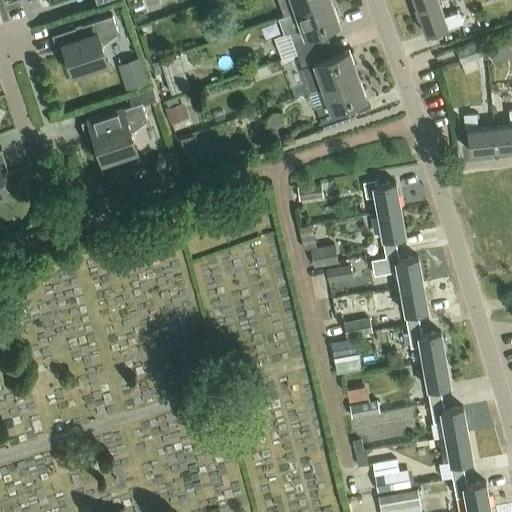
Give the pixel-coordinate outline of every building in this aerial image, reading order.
[(340,23),(332,0),(326,0),(296,11),(296,10),(279,16),(284,33),(274,36),(282,58),(297,53),(323,43),(318,31),(340,23)] [(292,0),(296,10),(296,11),(326,0),(292,0)] [(436,0),(435,0),(415,7),(424,32),(445,25),(446,27),(460,22),(456,10),(442,15),(436,0)] [(62,44),(71,73),(105,61),(105,60),(104,60),(98,44),(116,30),(110,14),(50,34),(54,46),(62,44)] [(456,49),(460,62),(484,54),(480,41),(456,49)] [(358,73),(349,49),(328,56),(323,43),(297,53),(305,74),(311,90),(323,86),(358,73)] [(182,51),(155,60),(160,74),(164,73),(165,76),(187,69),(182,51)] [(139,57),(120,63),(128,88),(148,81),(139,57)] [(358,73),(323,86),(311,90),(309,97),(316,106),(324,128),(350,119),(345,106),(367,98),(358,73)] [(178,97),(167,101),(169,107),(180,104),(180,103),(178,97)] [(140,101),(79,122),(83,133),(91,131),(101,160),(135,148),(135,147),(133,148),(128,131),(145,118),(140,101)] [(169,107),(168,108),(173,122),(185,118),(180,104),(169,107)] [(493,125),(495,147),(511,145),(511,108),(508,108),(510,123),(493,125)] [(468,150),(495,147),(493,125),(476,127),(474,112),(462,114),(464,128),(466,127),(468,150)] [(195,133),(180,138),(185,152),(200,146),(195,133)] [(375,195),(378,212),(400,208),(396,181),(376,185),(375,180),(364,182),(366,196),(375,195)] [(297,185),(299,199),(323,195),(321,181),(297,185)] [(400,208),(378,212),(385,252),(397,250),(394,236),(405,234),(400,208)] [(314,266),(337,262),(334,244),(311,248),(314,266)] [(374,274),(389,271),(398,269),(401,286),(423,282),(418,256),(399,259),(398,254),(371,259),(374,274)] [(14,264),(0,269),(0,285),(19,278),(14,264)] [(350,264),(327,268),(330,280),(352,276),(350,264)] [(423,282),(401,286),(408,327),(419,325),(417,311),(428,309),(423,282)] [(369,316),(343,320),(346,335),(372,331),(369,316)] [(420,345),(423,362),(446,358),(441,331),(421,335),(420,330),(409,332),(411,346),(420,345)] [(355,337),(331,341),(333,356),(358,351),(355,337)] [(358,355),(334,359),(336,371),(360,367),(358,355)] [(446,358),(423,362),(430,402),(442,400),(439,386),(450,384),(446,358)] [(349,404),(351,416),(379,411),(377,398),(349,404)] [(442,420),(445,437),(468,433),(463,406),(443,410),(442,405),(431,407),(434,422),(442,420)] [(468,433),(445,437),(453,477),(464,475),(462,461),(472,460),(468,433)] [(360,438),(352,440),(354,451),(362,450),(360,438)] [(366,450),(355,452),(357,465),(368,463),(366,450)] [(377,491),(410,485),(407,468),(398,470),(396,457),(372,461),(377,491)] [(465,495),(468,511),(490,507),(486,481),(466,484),(465,480),(454,482),(456,496),(465,495)] [(421,511),(417,488),(378,494),(381,511),(421,511)]
